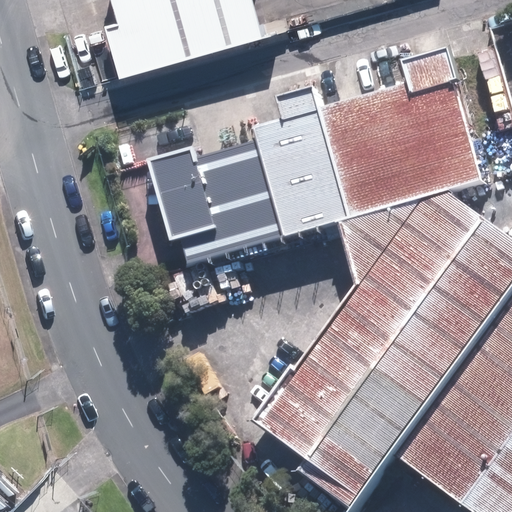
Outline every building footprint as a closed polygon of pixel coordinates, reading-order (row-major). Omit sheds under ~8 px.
[(262,0),(124,0),(129,15),(117,19),(133,71),(272,30),(262,0)] [(502,52),(493,23),(471,31),(481,59),(502,52)] [(511,93),(502,60),(487,65),(507,132),(511,130),(511,93)] [(160,171),(193,277),(359,227),(467,194),(483,189),(450,83),(160,171)] [(373,284),(272,432),(374,505),(403,466),(511,312),(511,232),(467,194),(359,227),(373,284)] [(511,511),(511,312),(403,466),(467,511),(511,511)]
